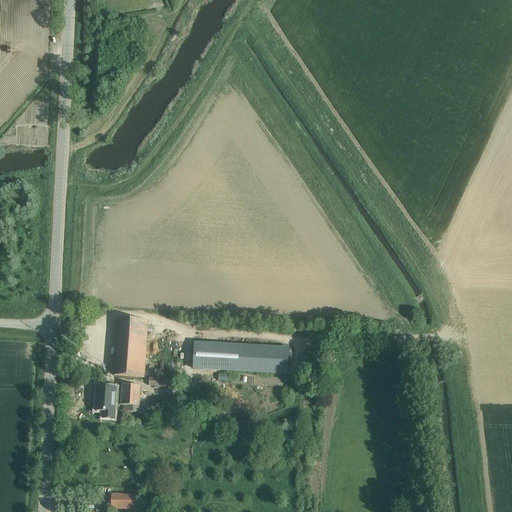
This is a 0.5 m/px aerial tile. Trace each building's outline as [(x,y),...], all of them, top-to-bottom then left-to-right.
[(113,376),(144,378),(148,322),(117,320),(113,376)] [(194,370),(287,375),(289,349),(195,344),(194,370)] [(149,386),(173,388),(173,380),(150,379),(149,386)] [(123,386),(121,406),(125,406),(124,413),(140,414),(141,407),(137,407),(138,387),(123,386)] [(100,388),(98,412),(105,412),(105,419),(116,420),(119,389),(100,388)] [(112,509),(137,510),(137,497),(113,496),(112,509)]
